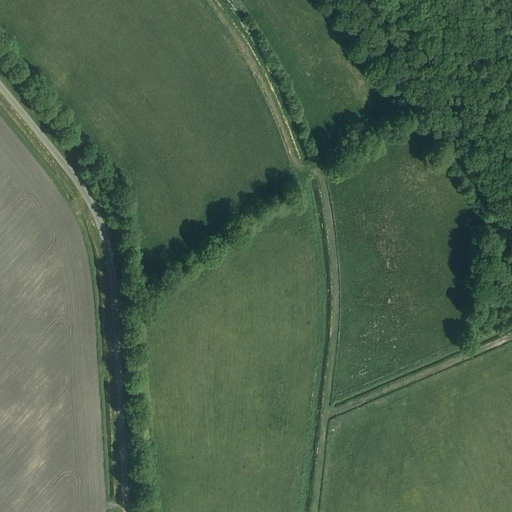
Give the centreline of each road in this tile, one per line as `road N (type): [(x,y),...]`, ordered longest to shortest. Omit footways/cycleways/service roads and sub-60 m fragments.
road 1 (unclassified): [(126,511),(108,251),(79,183),(0,87)]
road 2 (track): [(344,0),(511,228)]
